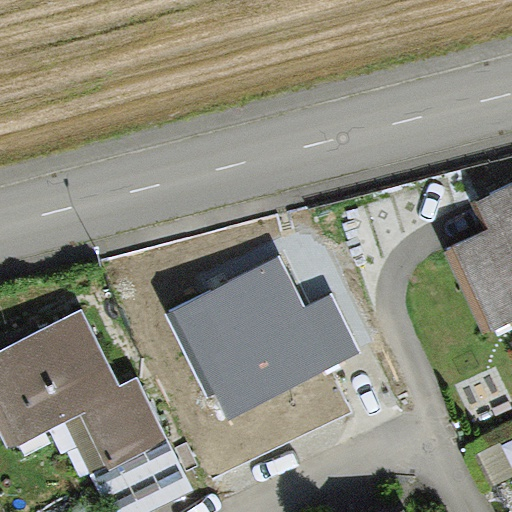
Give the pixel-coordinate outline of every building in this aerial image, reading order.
[(511,184),(475,203),(489,229),(451,245),(492,331),(511,321),(511,184)] [(280,258),(168,312),(209,396),(216,392),(229,419),(361,354),(332,294),(305,308),(280,258)] [(82,310),(0,350),(0,411),(16,443),(17,447),(66,423),(81,415),(110,471),(170,442),(138,377),(120,386),(82,310)] [(16,443),(0,411),(0,432),(7,447),(16,443)] [(81,415),(66,423),(93,479),(110,471),(81,415)] [(150,511),(194,490),(170,442),(110,471),(93,479),(109,511),(150,511)]
